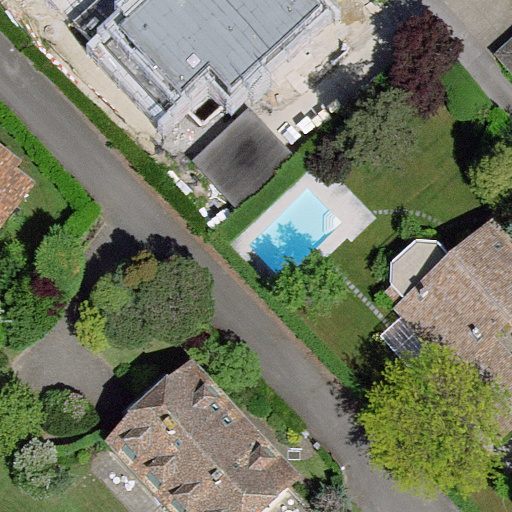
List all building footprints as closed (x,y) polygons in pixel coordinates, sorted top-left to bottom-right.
[(147,0),(107,38),(189,127),(249,72),(258,82),(343,3),(340,0),(147,0)] [(511,44),(496,58),(511,76),(511,44)] [(326,112),(379,84),(365,57),(312,84),(326,112)] [(286,155),(247,117),(196,168),(236,207),(286,155)] [(0,249),(47,187),(0,152),(0,249)] [(501,442),(511,432),(511,361),(500,348),(511,337),(511,230),(504,222),(394,319),(501,442)] [(278,511),(308,484),(201,370),(114,451),(171,511),(278,511)]
